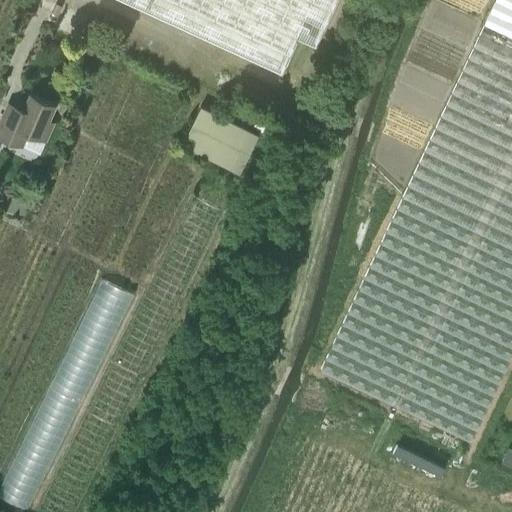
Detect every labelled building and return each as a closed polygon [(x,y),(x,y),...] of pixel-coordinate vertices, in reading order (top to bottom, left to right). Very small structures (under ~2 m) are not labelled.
[(115,0),(293,81),(330,0),(115,0)] [(511,0),(494,0),(320,370),(471,441),(511,354),(511,0)] [(6,108),(0,121),(0,136),(23,147),(29,134),(41,139),(46,141),(54,123),(49,121),(56,106),(29,94),(22,111),(17,113),(6,108)] [(202,107),(182,144),(239,173),(258,136),(202,107)] [(26,215),(29,196),(8,193),(5,211),(26,215)] [(34,510),(129,290),(97,277),(3,497),(34,510)] [(399,443),(394,452),(439,476),(443,468),(399,443)]
